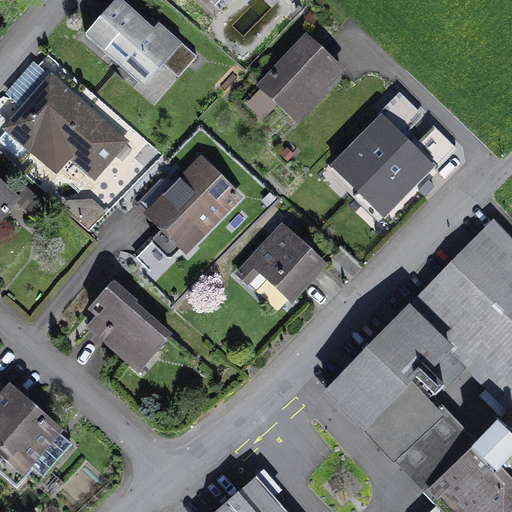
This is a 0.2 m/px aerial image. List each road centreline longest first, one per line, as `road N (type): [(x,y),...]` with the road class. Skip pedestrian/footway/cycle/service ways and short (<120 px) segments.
road 1 (residential): [(174,467),(241,420),(511,162)]
road 2 (residential): [(174,467),(0,321)]
